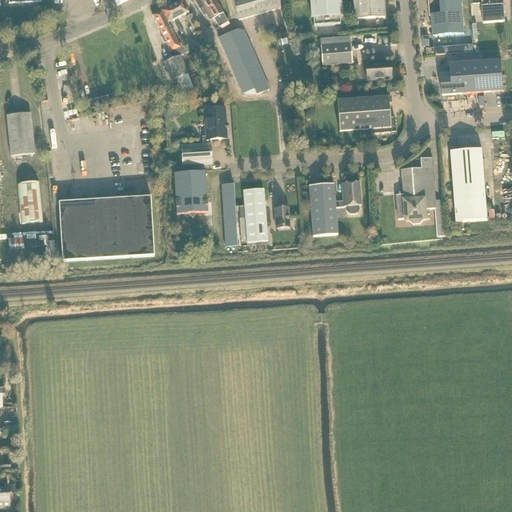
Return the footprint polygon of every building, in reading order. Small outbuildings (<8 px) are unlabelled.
[(228,23),(224,16),(214,0),(195,0),(194,1),(203,17),(205,16),(209,22),(213,20),(219,28),(228,23)] [(232,0),(239,21),(281,9),(278,0),(232,0)] [(311,0),(313,27),(340,26),(338,0),(311,0)] [(352,0),(354,20),(385,18),(383,0),(352,0)] [(432,18),(433,38),(464,35),(461,0),(428,0),(430,18),(432,18)] [(481,0),(483,24),(505,23),(503,0),(481,0)] [(182,1),(161,11),(167,23),(187,13),(182,1)] [(161,11),(152,16),(170,53),(180,49),(167,23),(161,11)] [(190,28),(193,34),(193,36),(198,34),(194,26),(197,25),(193,15),(186,17),(191,27),(190,28)] [(294,36),(298,27),(292,25),(289,34),(294,36)] [(256,96),(269,90),(244,32),(237,30),(217,39),(242,96),(254,90),(256,96)] [(320,47),(322,67),(352,65),(350,45),(320,47)] [(171,82),(177,79),(183,95),(193,91),(179,57),(163,63),(171,82)] [(200,61),(205,71),(211,69),(206,58),(200,61)] [(441,76),(442,97),(504,93),(501,61),(450,65),(451,75),(441,76)] [(159,102),(178,102),(163,64),(157,66),(159,70),(157,71),(159,77),(155,79),(156,81),(155,82),(159,92),(159,102)] [(365,65),(366,81),(389,79),(388,64),(365,65)] [(131,82),(132,89),(140,87),(138,80),(131,82)] [(152,90),(151,89),(125,96),(128,106),(148,100),(148,102),(157,100),(154,89),(152,90)] [(112,96),(89,102),(91,112),(115,106),(112,96)] [(337,102),(339,133),(370,131),(370,136),(396,134),(394,119),(389,119),(388,98),(337,102)] [(160,112),(166,123),(179,115),(172,104),(160,112)] [(181,147),(182,167),(212,165),(211,145),(210,145),(209,141),(226,140),(225,110),(205,111),(206,138),(202,138),(203,145),(181,147)] [(10,157),(34,155),(30,115),(6,118),(10,157)] [(451,153),(457,224),(487,221),(482,151),(451,153)] [(402,171),(404,196),(396,196),(398,221),(406,221),(406,222),(427,221),(426,211),(436,210),(436,200),(432,159),(421,160),(422,170),(402,171)] [(174,175),(176,216),(208,214),(205,173),(174,175)] [(16,185),(20,225),(43,223),(39,183),(16,185)] [(358,211),(358,207),(361,207),(360,194),(358,194),(358,184),(343,185),(344,195),(343,195),(343,203),(335,203),(333,186),(334,186),(308,187),(308,188),(309,188),(312,238),(337,236),(335,209),(344,209),(344,208),(346,208),(346,212),(348,214),(351,215),(355,215),(357,214),(358,211)] [(221,186),(225,248),(237,248),(233,185),(221,186)] [(247,242),(247,244),(267,243),(263,191),(243,192),(245,217),(247,242)] [(58,203),(62,263),(154,257),(150,198),(58,203)] [(445,199),(436,200),(436,210),(438,237),(448,236),(445,199)] [(288,209),(275,210),(276,230),(289,229),(288,209)] [(247,242),(245,217),(239,218),(241,242),(247,242)] [(35,257),(35,264),(56,263),(55,243),(49,243),(49,241),(44,242),(44,248),(47,248),(47,250),(46,250),(46,257),(35,257)] [(13,358),(1,359),(1,368),(13,368),(13,358)] [(0,510),(9,510),(9,490),(0,489),(0,510)]
